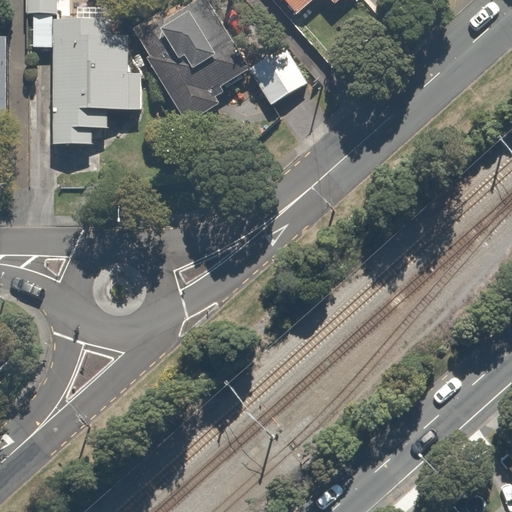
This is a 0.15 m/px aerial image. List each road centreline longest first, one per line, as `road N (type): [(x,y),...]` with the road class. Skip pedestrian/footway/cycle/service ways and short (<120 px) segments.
road 1 (tertiary): [(264,226),(511,8)]
road 2 (secondary): [(511,350),(331,511)]
road 3 (tertiary): [(264,226),(210,280),(156,310)]
road 4 (residential): [(143,325),(126,357),(50,418)]
road 5 (tertiary): [(150,265),(264,226)]
